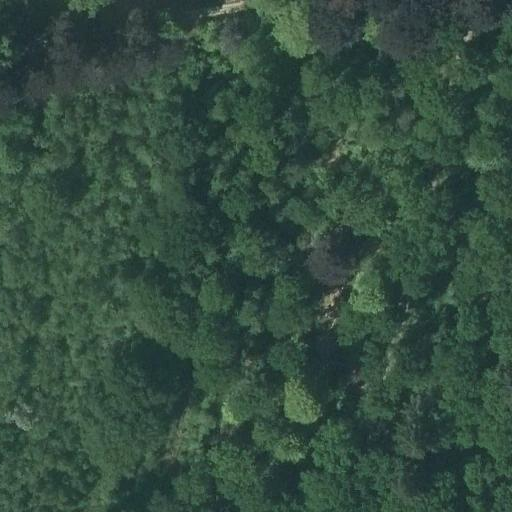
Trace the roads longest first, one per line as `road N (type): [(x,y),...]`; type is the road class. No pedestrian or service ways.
road 1 (track): [(374,493),(368,463),(469,0)]
road 2 (track): [(287,0),(0,56)]
